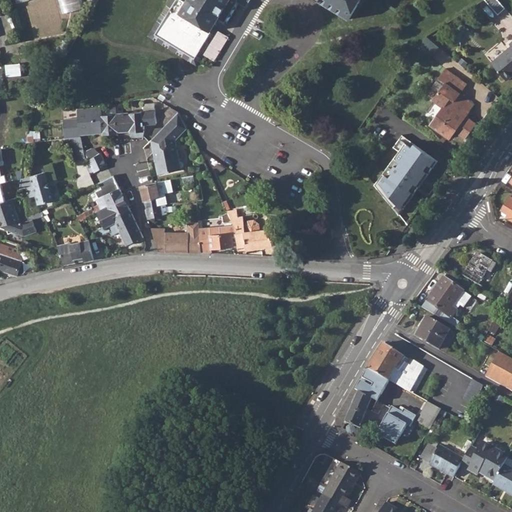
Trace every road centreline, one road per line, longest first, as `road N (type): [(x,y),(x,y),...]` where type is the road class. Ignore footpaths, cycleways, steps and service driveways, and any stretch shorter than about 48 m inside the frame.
road 1 (residential): [(158,264),(403,282)]
road 2 (tertiary): [(315,428),(403,282)]
road 3 (residential): [(0,293),(158,264)]
